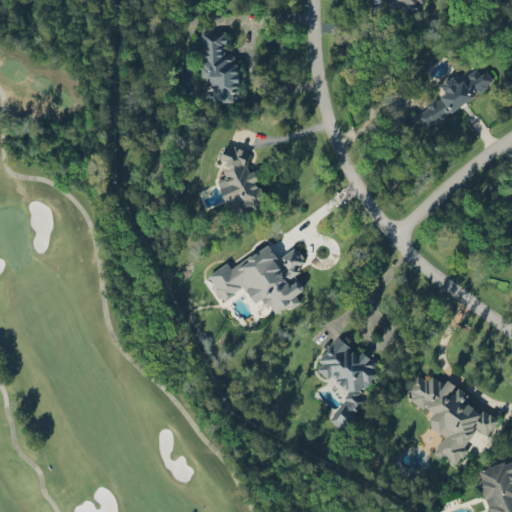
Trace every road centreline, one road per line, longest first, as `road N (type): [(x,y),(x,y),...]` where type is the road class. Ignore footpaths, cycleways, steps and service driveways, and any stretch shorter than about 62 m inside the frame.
road 1 (residential): [(311,0),(321,98),(348,172),(419,261),(511,332)]
road 2 (residential): [(511,136),(394,236)]
